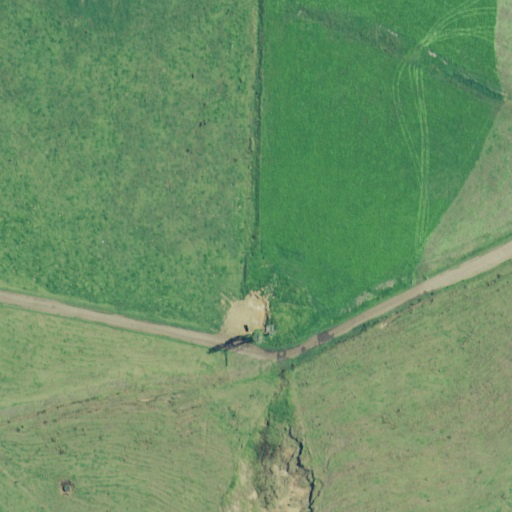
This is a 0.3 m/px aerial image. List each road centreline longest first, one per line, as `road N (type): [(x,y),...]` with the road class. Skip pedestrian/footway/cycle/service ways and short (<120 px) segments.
road 1 (track): [(511,240),(322,339),(273,349),(0,298)]
road 2 (track): [(0,403),(205,369),(248,348)]
